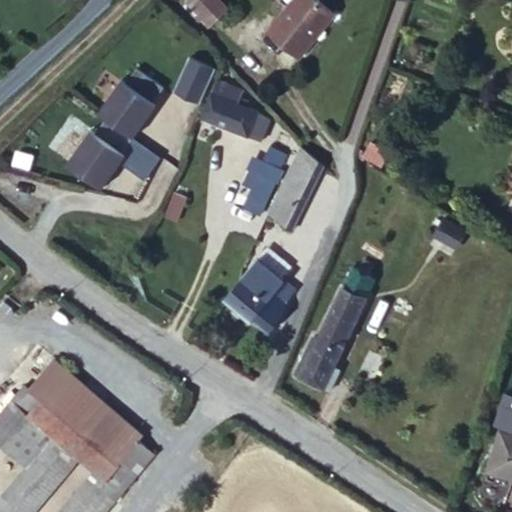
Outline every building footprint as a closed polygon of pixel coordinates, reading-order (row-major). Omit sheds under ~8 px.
[(192,0),(186,6),(211,30),(231,11),(219,0),(192,0)] [(355,62),(375,10),(346,0),(333,0),(318,49),(355,62)] [(279,30),(249,17),(241,34),(271,49),(279,30)] [(81,153),(114,177),(136,143),(133,140),(166,89),(162,87),(172,71),(151,53),(141,69),(136,66),(114,101),(122,106),(112,122),(107,119),(81,153)] [(256,70),(226,58),(209,98),(260,118),(270,89),(253,82),(256,70)] [(277,124),(286,97),(270,89),(260,118),(277,124)] [(289,132),(266,195),(278,200),(287,178),(294,180),(310,141),(289,132)] [(338,160),(316,136),(289,203),(316,215),(338,160)] [(364,158),(382,168),(389,155),(370,145),(364,158)] [(207,161),(193,156),(180,196),(193,201),(207,161)] [(511,159),(496,201),(511,207),(511,159)] [(444,218),(433,238),(458,251),(469,231),(444,218)] [(286,253),(307,269),(318,255),(298,239),(286,253)] [(275,267),(308,292),(319,278),(307,269),(286,253),(280,247),(270,263),(267,259),(263,267),(271,274),(275,267)] [(366,271),(390,280),(398,262),(373,252),(366,271)] [(263,267),(250,288),(300,326),(308,306),(308,292),(275,267),(271,274),(263,267)] [(356,372),(390,280),(366,271),(331,361),(356,372)] [(61,359),(35,389),(115,459),(133,439),(139,429),(61,359)] [(115,459),(35,389),(29,384),(0,417),(0,430),(32,460),(4,492),(23,511),(25,511),(76,455),(91,470),(53,511),(94,511),(146,451),(133,439),(115,459)] [(511,478),(511,435),(490,427),(477,467),(511,478)]
